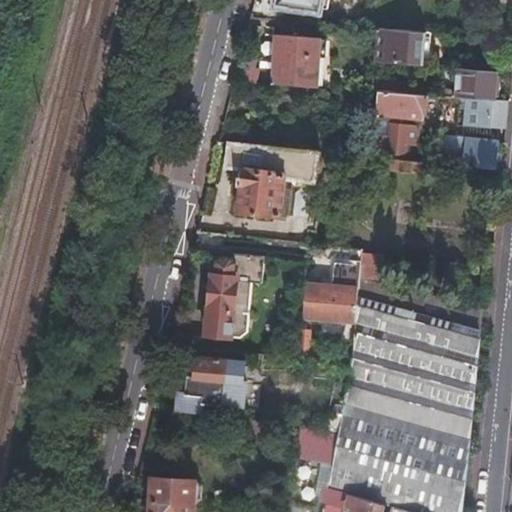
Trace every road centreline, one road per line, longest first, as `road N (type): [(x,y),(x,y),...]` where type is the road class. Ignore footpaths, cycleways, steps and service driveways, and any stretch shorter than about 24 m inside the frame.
road 1 (residential): [(226,0),(102,511)]
road 2 (residential): [(490,511),(511,311)]
